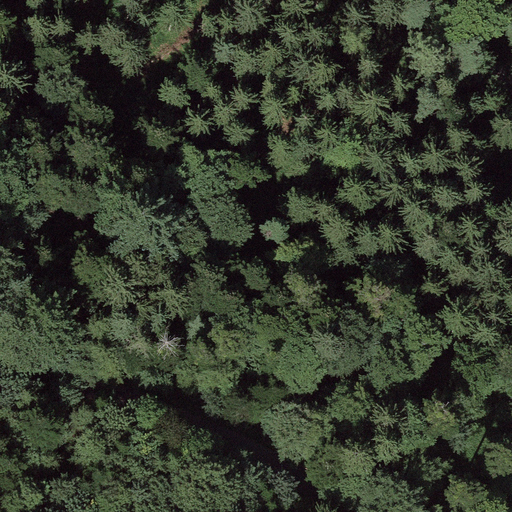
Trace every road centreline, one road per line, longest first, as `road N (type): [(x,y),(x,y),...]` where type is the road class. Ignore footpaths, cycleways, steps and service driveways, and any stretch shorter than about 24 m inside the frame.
road 1 (unclassified): [(0,362),(185,420),(277,462),(357,511)]
road 2 (track): [(421,0),(511,100)]
